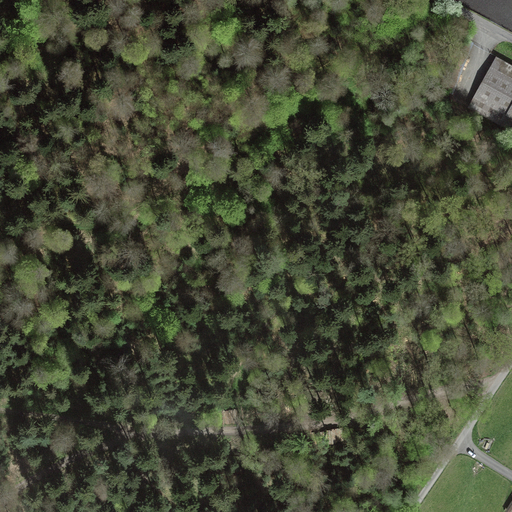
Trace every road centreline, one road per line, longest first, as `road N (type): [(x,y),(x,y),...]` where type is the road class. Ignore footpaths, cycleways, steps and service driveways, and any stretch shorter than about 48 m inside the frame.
road 1 (track): [(499,377),(331,419),(160,429),(78,448),(0,503)]
road 2 (track): [(410,511),(511,359)]
road 3 (track): [(160,429),(0,406)]
